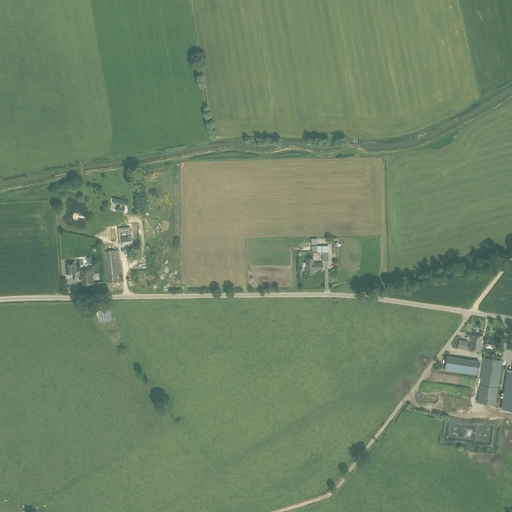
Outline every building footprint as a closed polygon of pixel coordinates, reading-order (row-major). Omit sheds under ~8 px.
[(101,224),(102,238),(113,237),(112,223),(101,224)] [(124,234),(119,235),(119,241),(119,244),(122,244),(123,245),(127,245),(127,244),(128,244),(128,245),(133,244),(132,239),(131,239),(130,227),(124,227),(124,230),(124,232),(124,234)] [(322,252),(322,260),(328,260),(328,245),(322,245),(317,245),(311,246),(312,249),(312,252),(318,252),(322,252)] [(102,251),(105,283),(122,281),(119,249),(102,251)] [(313,258),(306,258),(306,273),(314,273),(314,269),(322,269),(322,262),(314,262),(313,258)] [(65,263),(67,274),(77,273),(76,262),(65,263)] [(80,270),(82,284),(94,283),(92,268),(80,270)] [(493,348),(493,347),(494,347),(495,340),(490,339),(490,338),(486,338),(485,339),(483,339),(483,335),(471,334),(469,349),(481,351),(482,342),(485,343),(484,345),(488,346),(488,347),(489,348),(492,348),(493,348)] [(457,348),(467,349),(468,340),(459,339),(457,348)] [(445,370),(477,374),(479,361),(447,356),(445,370)] [(477,402),(496,405),(502,360),(483,357),(477,402)] [(502,409),(511,410),(511,370),(508,370),(502,409)]
